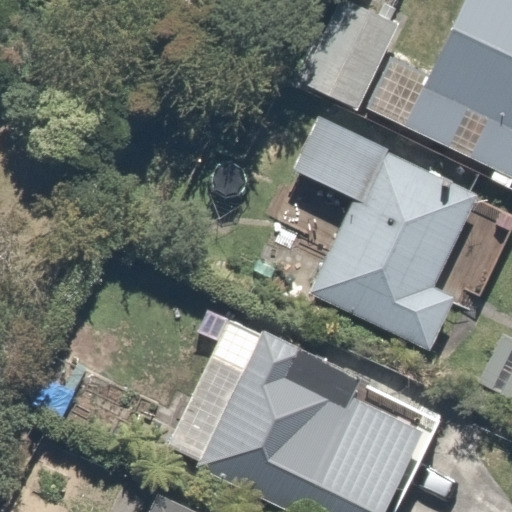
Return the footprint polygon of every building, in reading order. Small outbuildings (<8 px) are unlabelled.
[(511,0),(477,0),(444,70),(399,48),(373,101),(511,168),(511,0)] [(487,185),(328,111),(300,169),(354,195),(310,290),(442,353),(472,290),(444,277),(487,185)] [(233,308),(171,452),(309,511),(394,511),(444,398),(233,308)] [(511,325),(508,324),(484,382),(511,394),(511,325)] [(218,511),(158,484),(145,511),(218,511)]
